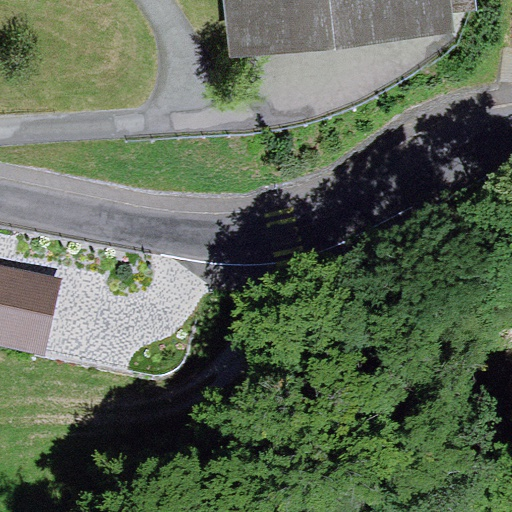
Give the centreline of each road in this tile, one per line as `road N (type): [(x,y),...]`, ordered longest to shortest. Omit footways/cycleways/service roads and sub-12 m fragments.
road 1 (residential): [(0,203),(203,237),(289,235),(358,207),(450,137),(511,119)]
road 2 (track): [(0,121),(363,67)]
